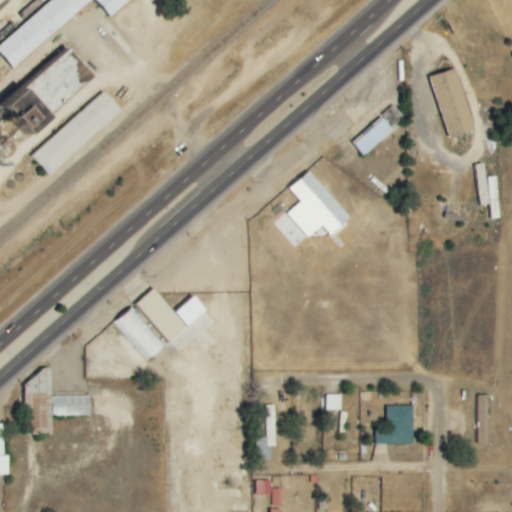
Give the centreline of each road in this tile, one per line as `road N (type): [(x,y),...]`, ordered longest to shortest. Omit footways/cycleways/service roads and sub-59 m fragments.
road 1 (trunk): [(0,378),(431,0)]
road 2 (trunk): [(383,0),(0,339)]
road 3 (residential): [(266,426),(267,387),(435,384),(450,400)]
